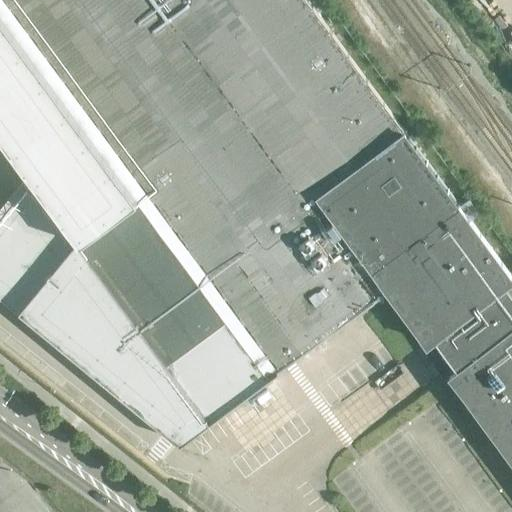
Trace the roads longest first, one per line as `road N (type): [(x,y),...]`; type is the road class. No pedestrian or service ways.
road 1 (primary): [(148,511),(0,393)]
road 2 (primary): [(0,428),(116,511)]
